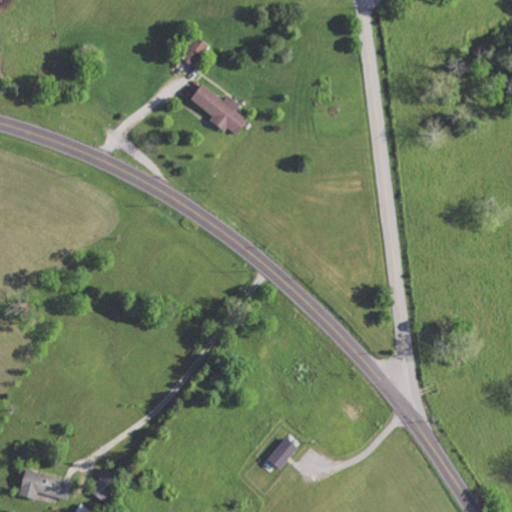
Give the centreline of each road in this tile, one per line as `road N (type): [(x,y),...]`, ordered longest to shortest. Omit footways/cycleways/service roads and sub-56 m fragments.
road 1 (primary): [(474,511),(393,394),(249,252),(130,174),(0,123)]
road 2 (tertiary): [(414,421),(362,0)]
